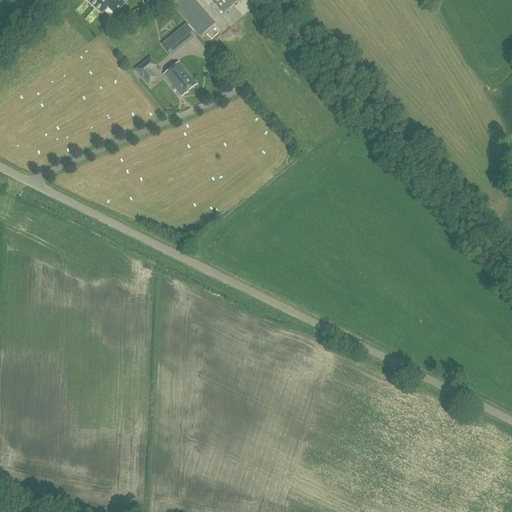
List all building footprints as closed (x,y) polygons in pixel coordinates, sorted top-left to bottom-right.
[(86,0),(102,14),(107,8),(115,14),(124,3),(120,0),(86,0)] [(142,0),(145,9),(166,1),(165,0),(142,0)] [(167,0),(200,37),(215,23),(195,0),(167,0)] [(212,0),(224,13),(237,0),(212,0)] [(157,65),(151,58),(136,70),(142,77),(157,65)] [(182,96),(197,84),(179,62),(164,74),(182,96)]
